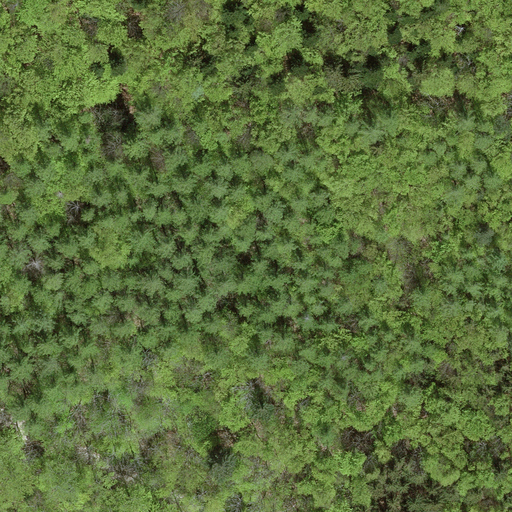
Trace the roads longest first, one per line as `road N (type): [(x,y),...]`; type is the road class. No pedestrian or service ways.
road 1 (track): [(0,95),(139,98),(511,82)]
road 2 (track): [(208,511),(0,410)]
